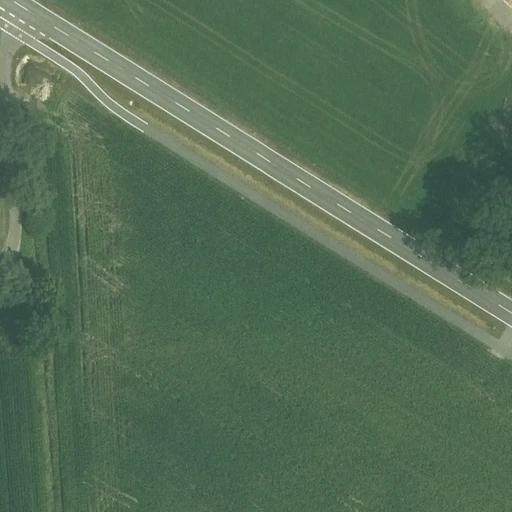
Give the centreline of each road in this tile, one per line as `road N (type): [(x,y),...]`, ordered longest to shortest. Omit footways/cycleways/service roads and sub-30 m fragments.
road 1 (tertiary): [(511,311),(15,0)]
road 2 (track): [(25,6),(2,61),(14,212),(0,267)]
